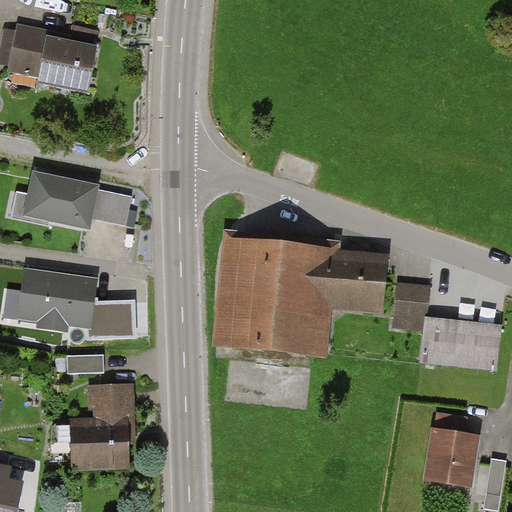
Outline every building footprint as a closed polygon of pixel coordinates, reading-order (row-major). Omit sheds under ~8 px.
[(47,34),(18,28),(9,72),(37,77),(35,88),(91,99),(100,51),(45,41),(47,34)] [(99,185),(33,171),(23,216),(90,229),(99,185)] [(127,228),(133,197),(99,190),(93,221),(127,228)] [(334,254),(225,243),(214,349),(323,360),(327,313),(376,318),(381,266),(333,261),(334,254)] [(24,269),(17,319),(92,330),(99,280),(24,269)] [(496,372),(500,329),(427,322),(431,289),(399,286),(395,331),(424,334),(421,364),(496,372)] [(130,307),(101,309),(102,337),(132,335),(130,307)] [(105,377),(104,356),(69,357),(70,378),(105,377)] [(134,430),(133,388),(94,390),(95,420),(73,421),(75,470),(131,468),(130,430),(134,430)] [(480,434),(433,428),(426,481),(473,487),(480,434)] [(499,511),(507,461),(494,459),(485,510),(495,511),(499,511)] [(0,477),(0,511),(19,511),(25,483),(0,477)]
